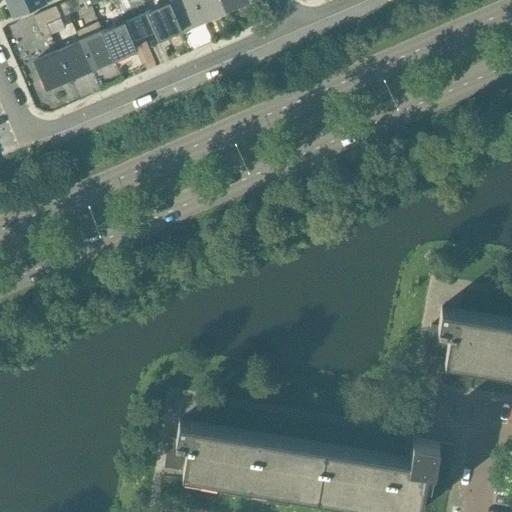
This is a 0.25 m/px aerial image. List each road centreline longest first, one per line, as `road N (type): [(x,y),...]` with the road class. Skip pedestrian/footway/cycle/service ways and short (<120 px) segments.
road 1 (secondary): [(511,9),(0,231)]
road 2 (secondary): [(0,281),(511,63)]
road 3 (residential): [(292,24),(26,139),(0,78)]
